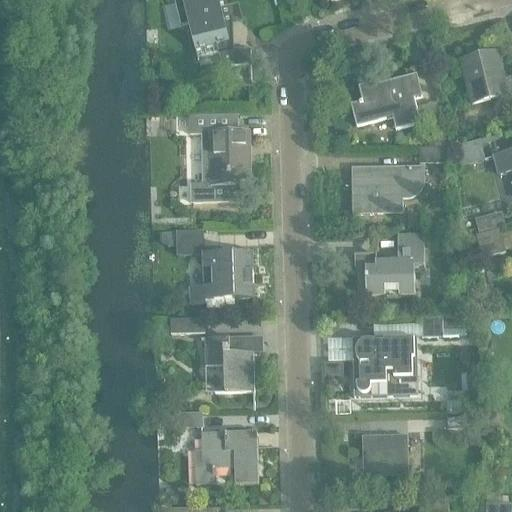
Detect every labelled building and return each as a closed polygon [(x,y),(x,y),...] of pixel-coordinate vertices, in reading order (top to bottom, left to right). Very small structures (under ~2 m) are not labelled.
[(232,52),(218,0),(186,0),(184,1),(185,5),(179,6),(183,26),(189,25),(196,53),(218,47),(223,68),(251,67),(250,51),(232,52)] [(472,107),(508,98),(507,95),(511,93),(511,79),(504,81),(497,54),(461,63),(472,107)] [(421,126),(414,101),(423,99),(417,76),(381,86),(380,83),(359,89),(363,103),(351,106),(357,129),(393,120),(396,132),(421,126)] [(238,118),(190,119),(190,137),(202,137),(204,187),(192,187),(192,205),(240,204),(239,188),(250,187),(248,134),(238,135),(238,118)] [(447,148),(442,126),(430,129),(435,150),(437,150),(447,148)] [(480,142),(455,149),(460,169),(485,162),(480,142)] [(449,165),(448,154),(448,150),(437,150),(435,150),(420,151),(421,166),(449,165)] [(511,154),(495,159),(499,178),(511,174),(511,154)] [(424,179),(424,171),(352,172),(353,217),(355,217),(373,217),(373,216),(403,215),(402,201),(410,200),(416,198),(421,193),(424,186),(424,179)] [(501,215),(475,221),(479,235),(505,228),(501,215)] [(500,232),(477,237),(483,261),(506,255),(500,232)] [(204,257),(203,234),(177,235),(178,258),(203,257),(204,290),(189,290),(190,308),(206,308),(206,303),(225,302),(225,301),(254,300),(253,256),(204,257)] [(424,236),(398,237),(399,263),(377,263),(377,257),(355,258),(355,271),(366,271),(367,300),(388,299),(389,302),(400,302),(400,299),(416,298),(415,270),(425,269),(424,236)] [(205,320),(171,321),(171,337),(205,336),(205,320)] [(467,320),(422,321),(422,341),(467,340),(467,320)] [(240,340),(205,341),(206,369),(225,369),(225,395),(255,395),(254,356),(264,356),(263,339),(248,340),(248,341),(240,341),(240,340)] [(417,339),(353,341),(353,363),(357,363),(358,400),(418,398),(417,339)] [(477,377),(466,378),(469,398),(480,397),(477,377)] [(203,418),(172,418),(173,431),(203,430),(203,418)] [(468,420),(447,420),(447,431),(468,431),(468,420)] [(196,487),(196,488),(217,488),(217,471),(231,471),(235,471),(235,487),(259,486),(258,449),(278,448),(277,435),(257,435),(225,435),(225,438),(218,438),(218,436),(202,436),(202,442),(203,453),(196,453),(196,487)] [(407,439),(363,440),(364,480),(409,479),(407,439)] [(448,511),(448,499),(420,500),(420,511),(448,511)]
